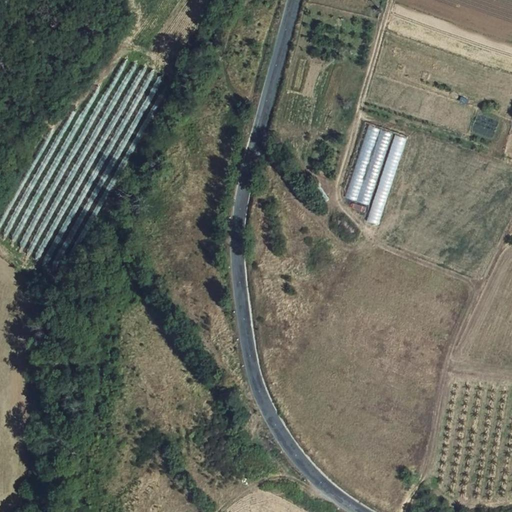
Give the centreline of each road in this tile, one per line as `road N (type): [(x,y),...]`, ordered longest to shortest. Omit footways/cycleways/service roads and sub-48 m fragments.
road 1 (track): [(387,0),(338,197),(379,243),(469,281),(473,294),(445,366),(421,477),(402,511)]
road 2 (secondary): [(358,511),(288,447),(258,391),(242,311),(238,219),(293,0)]
road 3 (track): [(32,511),(60,442),(69,359),(121,258)]
